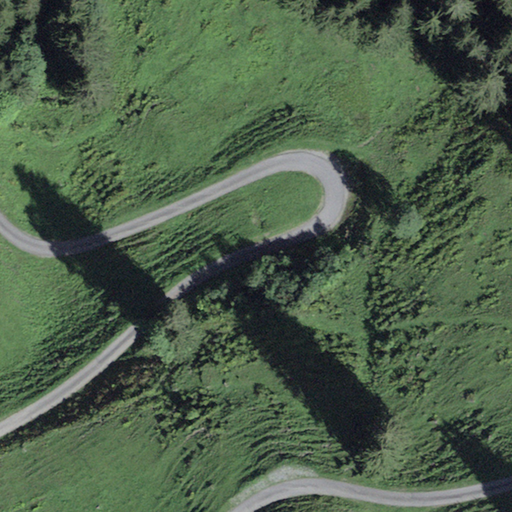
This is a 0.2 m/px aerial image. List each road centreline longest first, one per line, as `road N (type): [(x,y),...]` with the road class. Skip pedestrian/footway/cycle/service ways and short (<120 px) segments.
road 1 (track): [(0,222),(40,247),(93,242),(277,163),(307,158),(325,161),(340,193),(324,224),(220,264),(61,393),(0,426)]
road 2 (track): [(241,511),(295,485),(426,502),(511,481)]
